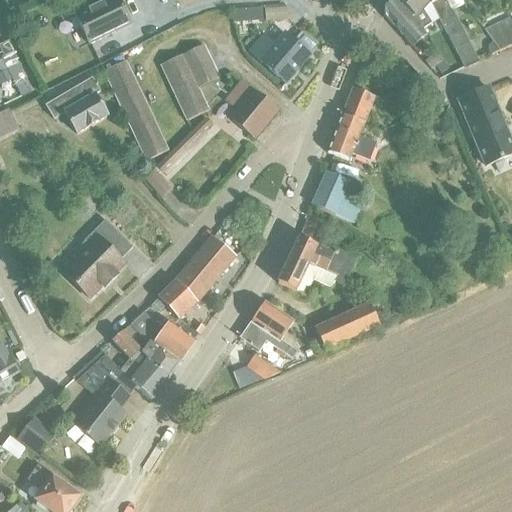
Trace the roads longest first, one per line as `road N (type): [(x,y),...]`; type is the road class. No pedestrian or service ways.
road 1 (tertiary): [(108,511),(273,256),(312,151)]
road 2 (residential): [(312,151),(267,151),(170,266),(56,376)]
road 3 (residential): [(351,36),(282,3),(256,2),(206,7),(96,58)]
road 4 (residential): [(351,36),(378,31),(440,89),(511,58)]
road 5 (residential): [(56,376),(0,267)]
road 6 (tertiary): [(312,151),(351,36)]
